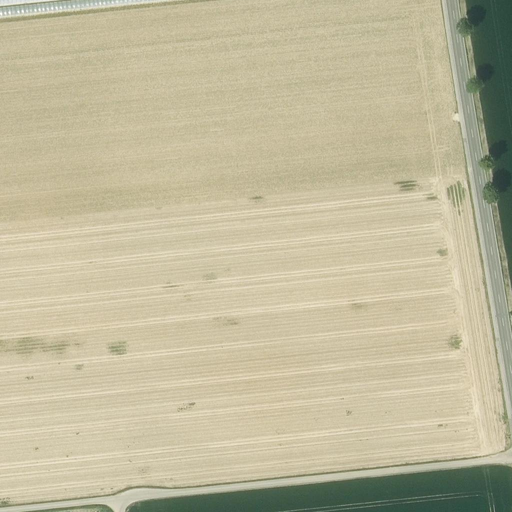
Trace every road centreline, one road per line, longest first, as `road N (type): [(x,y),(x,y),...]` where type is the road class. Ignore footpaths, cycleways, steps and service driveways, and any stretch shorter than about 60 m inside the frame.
road 1 (track): [(511,458),(118,502)]
road 2 (secondary): [(451,0),(511,375)]
